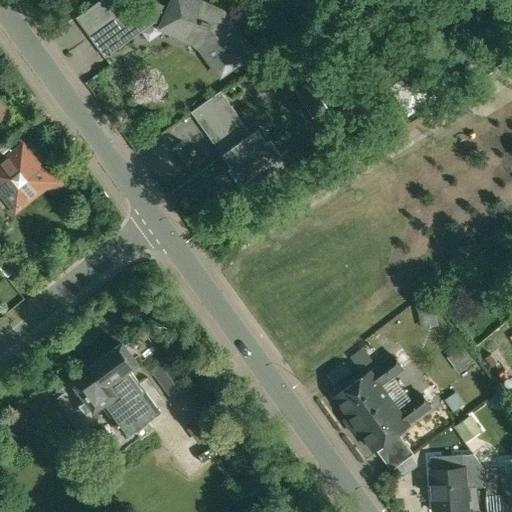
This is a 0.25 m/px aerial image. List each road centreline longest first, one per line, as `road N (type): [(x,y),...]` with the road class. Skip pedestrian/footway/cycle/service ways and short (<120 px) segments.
road 1 (tertiary): [(367,511),(159,219)]
road 2 (tertiary): [(159,219),(0,1)]
road 3 (residential): [(159,219),(0,348)]
